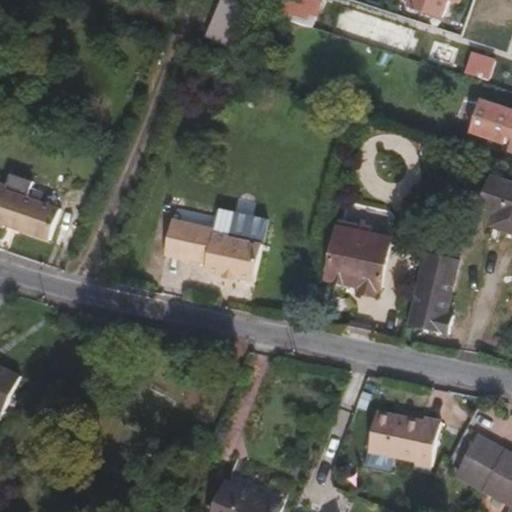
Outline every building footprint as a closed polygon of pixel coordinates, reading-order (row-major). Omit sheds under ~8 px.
[(321,23),(322,0),(308,0),(307,23),(321,23)] [(437,17),(442,0),(419,0),(416,10),(437,17)] [(440,84),(443,76),(429,71),(426,80),(440,84)] [(511,111),(473,98),(463,132),(498,143),(500,135),(509,138),(506,150),(511,151),(511,111)] [(54,212),(20,199),(26,183),(4,175),(0,187),(0,226),(42,242),(54,212)] [(511,249),(511,185),(488,178),(478,209),(492,213),(483,240),(490,242),(494,229),(511,235),(511,238),(509,248),(511,249)] [(217,222),(218,210),(178,206),(176,218),(217,222)] [(250,280),(257,244),(208,233),(209,228),(167,219),(160,254),(202,263),(201,271),(219,274),(218,277),(231,280),(232,277),(250,280)] [(374,290),(386,238),(365,234),(366,227),(357,225),(356,232),(334,227),(323,279),(374,290)] [(509,248),(511,238),(511,235),(494,229),(490,242),(509,248)] [(439,316),(452,262),(418,254),(400,326),(442,336),(447,318),(439,316)] [(24,379),(0,367),(0,411),(6,414),(24,379)] [(399,423),(400,416),(379,412),(378,418),(399,423)] [(430,468),(440,421),(423,418),(423,421),(400,416),(399,423),(378,418),(371,451),(414,461),(413,464),(430,468)] [(511,511),(511,457),(473,438),(454,476),(511,506),(511,510),(510,511),(511,511)] [(281,511),(284,505),(230,482),(217,511),(281,511)]
